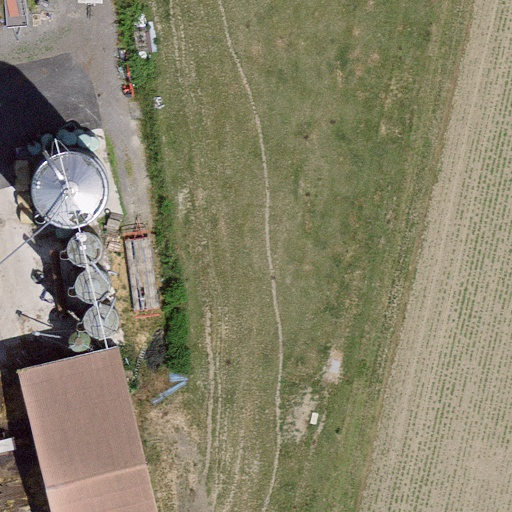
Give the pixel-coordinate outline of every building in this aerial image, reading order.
[(49,193),(69,198),(89,193),(103,178),(108,158),(103,140),(90,126),(71,121),(53,124),(37,138),(30,157),(34,178),(49,193)] [(73,242),(85,248),(96,244),(102,235),(101,224),(90,214),(75,217),(69,229),(73,242)] [(100,281),(109,273),(110,260),(101,251),(88,250),(79,260),(79,272),(88,280),(100,281)] [(98,318),(111,318),(121,304),(115,289),(104,284),(93,288),(87,298),(89,310),(98,318)] [(161,511),(119,335),(19,361),(52,511),(161,511)]
